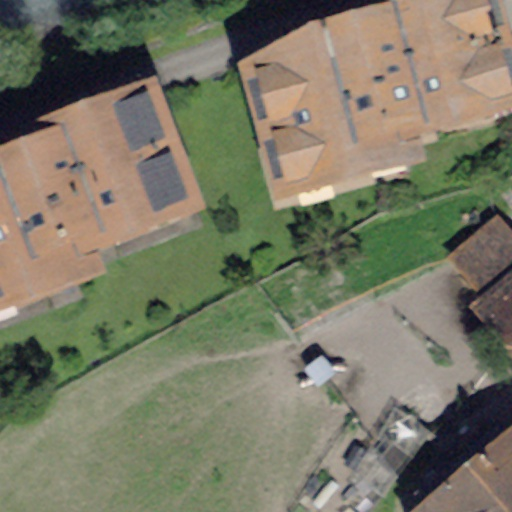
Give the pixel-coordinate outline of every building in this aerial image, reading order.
[(246,70),(278,222),(432,189),(424,151),(511,132),(511,42),(503,0),(465,0),(328,29),(333,52),(246,70)] [(0,184),(0,329),(109,292),(99,263),(199,229),(157,108),(0,161),(0,178),(2,183),(0,184)] [(477,312),(511,283),(511,245),(497,227),(443,271),(477,312)] [(511,283),(477,312),(511,355),(511,283)] [(511,511),(511,444),(437,511),(511,511)]
